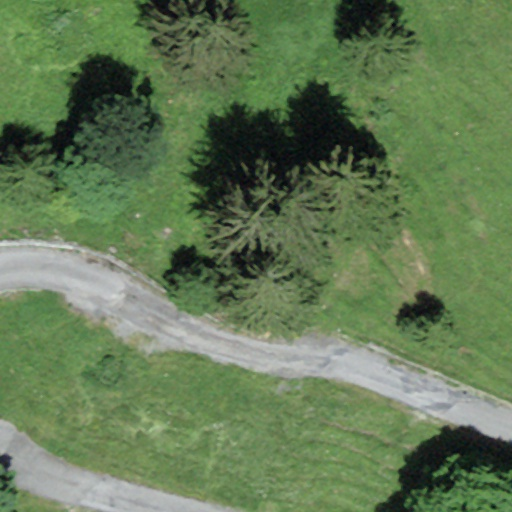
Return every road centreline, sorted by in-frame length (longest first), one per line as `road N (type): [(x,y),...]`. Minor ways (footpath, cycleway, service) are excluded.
road 1 (unclassified): [(0,271),(25,263),(83,267),(216,333),(375,367),(511,430)]
road 2 (unclassified): [(184,511),(52,476),(0,452)]
